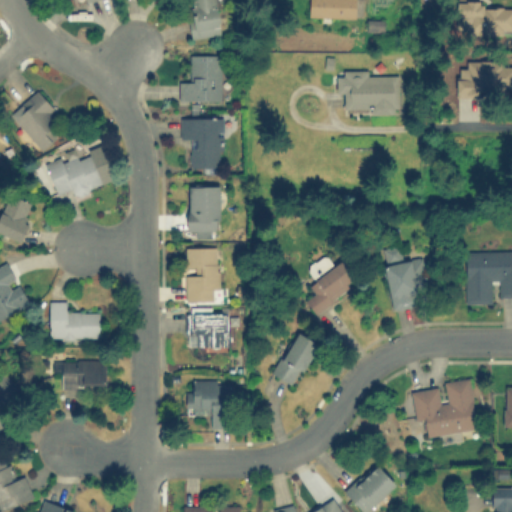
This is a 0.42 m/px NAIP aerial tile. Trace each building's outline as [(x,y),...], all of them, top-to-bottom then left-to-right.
[(218,34),(214,0),(187,0),(191,37),(218,34)] [(353,15),(353,0),(308,0),(308,15),(353,15)] [(220,54),(189,54),(189,79),(178,79),(178,99),(220,99),(220,54)] [(397,111),(397,74),(368,74),(368,69),(335,69),(335,92),(344,92),(344,111),(397,111)] [(40,149),(59,133),(51,124),(60,117),(37,90),(10,113),(40,149)] [(221,116),(179,115),(179,138),(190,138),(189,166),(220,166),(221,116)] [(54,193),(72,187),(74,193),(106,183),(95,148),(45,165),(54,193)] [(187,184),(187,235),(217,235),(217,184),(187,184)] [(0,231),(17,240),(34,205),(9,193),(0,211),(0,231)] [(420,255),(401,258),(399,244),(381,247),(390,309),(416,305),(414,291),(425,289),(420,255)] [(216,245),(184,246),(185,299),(216,299),(216,245)] [(511,249),(463,249),(464,302),(490,302),(490,279),(497,279),(498,296),(511,296),(511,249)] [(312,311),(357,282),(342,260),(306,282),(313,293),(304,298),(312,311)] [(0,316),(29,304),(18,281),(16,281),(6,261),(0,263),(0,316)] [(48,299),(48,337),(98,338),(98,310),(66,310),(67,299),(48,299)] [(185,306),(185,345),(226,345),(226,306),(185,306)] [(316,341),(293,330),(272,374),(295,385),(316,341)] [(105,358),(53,358),(53,370),(61,370),(61,385),(105,385),(105,358)] [(410,389),(413,418),(423,417),(425,435),(475,428),(469,376),(443,380),(446,400),(438,401),(436,385),(410,389)] [(186,414),(209,413),(209,427),(224,427),(223,379),(185,379),(186,414)] [(502,423),(511,423),(511,384),(502,384),(502,423)] [(23,474),(13,478),(4,456),(0,457),(0,506),(1,509),(32,496),(23,474)] [(363,511),(394,482),(374,462),(343,492),(363,511)] [(511,511),(511,485),(492,485),(492,511),(511,511)] [(307,511),(342,511),(333,496),(307,511)] [(34,511),(81,511),(39,498),(34,511)] [(293,511),(292,503),(271,508),(272,511),(293,511)]
